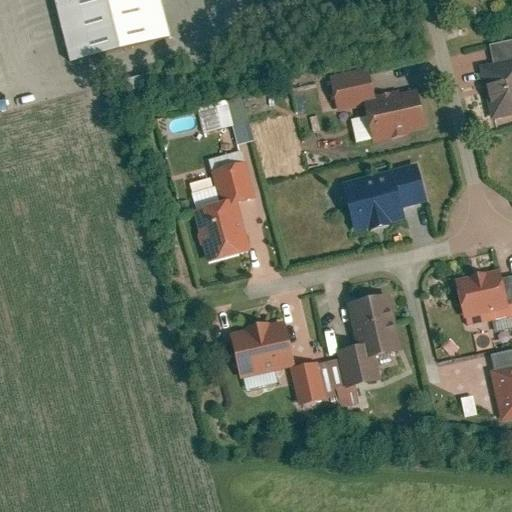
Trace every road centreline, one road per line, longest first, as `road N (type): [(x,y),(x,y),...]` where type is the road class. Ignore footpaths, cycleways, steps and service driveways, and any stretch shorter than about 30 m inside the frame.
road 1 (residential): [(429,0),(491,236)]
road 2 (residential): [(491,236),(266,287)]
